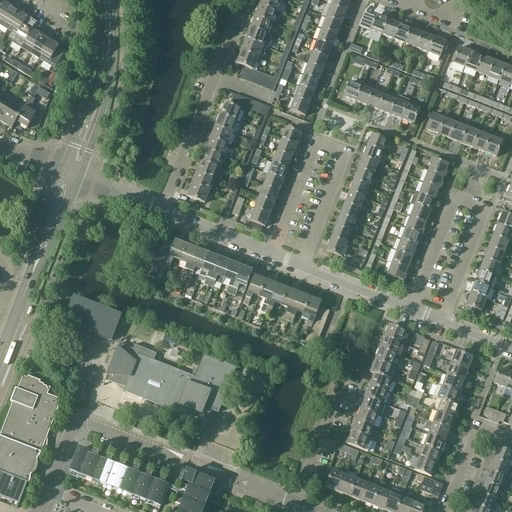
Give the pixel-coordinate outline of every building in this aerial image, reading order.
[(2,0),(0,4),(0,20),(2,21),(10,7),(6,5),(8,2),(5,0),(2,0)] [(276,13),(281,1),(277,0),(261,0),(259,6),(276,13)] [(304,0),(301,9),(305,11),(309,0),(304,0)] [(333,0),(331,7),(345,13),(350,1),(347,0),(333,0)] [(272,24),(276,13),(259,6),(255,18),(272,24)] [(15,10),(10,7),(2,21),(2,22),(0,24),(0,26),(8,31),(11,27),(10,27),(21,10),(17,7),(15,10)] [(326,18),(341,24),(345,13),(331,7),(326,18)] [(305,11),(301,9),(296,21),(301,22),(305,11)] [(25,12),(21,10),(10,27),(11,27),(19,32),(23,25),(24,25),(28,18),(23,15),(25,12)] [(382,36),(388,21),(376,16),(370,31),(382,36)] [(267,36),(272,24),(255,18),(250,29),(267,36)] [(322,30),(337,35),(341,24),(326,18),(322,30)] [(301,22),(296,21),(292,32),(296,34),(301,22)] [(393,40),(399,25),(388,21),(382,36),(393,40)] [(14,39),(24,45),(34,27),(30,25),(28,28),(24,25),(23,25),(19,32),(14,39)] [(399,25),(393,40),(405,45),(411,30),(399,25)] [(30,54),(32,50),(41,36),(37,33),(39,30),(34,27),(24,45),(21,49),(30,54)] [(263,47),(267,36),(250,29),(246,41),(263,47)] [(317,41),(332,47),(337,35),(322,30),(317,41)] [(411,30),(405,45),(416,49),(422,34),(411,30)] [(296,34),(292,32),(287,44),(292,46),(296,34)] [(422,34),(416,49),(428,54),(434,39),(422,34)] [(41,36),(32,50),(30,54),(38,59),(51,38),(47,35),(45,38),(41,36)] [(56,41),(51,38),(38,59),(54,69),(65,51),(54,44),(56,41)] [(434,39),(428,54),(440,59),(445,43),(434,39)] [(246,41),(241,52),(258,59),(263,47),(246,41)] [(313,53),(327,59),(332,47),(317,41),(313,53)] [(292,46),(287,44),(283,55),(287,57),(292,46)] [(352,45),(350,50),(360,54),(362,48),(352,45)] [(465,69),(471,53),(459,49),(453,64),(465,69)] [(243,67),(249,69),(253,71),(256,64),(259,65),(261,60),(258,59),(241,52),(236,64),(243,67)] [(308,65),(323,71),(327,59),(313,53),(308,65)] [(477,73),(483,58),(471,53),(465,69),(477,73)] [(287,57),(283,55),(278,67),(283,69),(287,57)] [(362,66),(364,59),(356,55),(353,62),(362,66)] [(10,66),(14,61),(8,58),(5,63),(10,66)] [(488,78),(494,63),(483,58),(477,73),(488,78)] [(14,61),(10,66),(16,69),(19,64),(14,61)] [(500,82),(506,67),(494,63),(488,78),(500,82)] [(304,76),(318,82),(323,71),(308,65),(304,76)] [(243,67),(238,79),(245,81),(249,69),(243,67)] [(283,69),(278,67),(273,79),(278,81),(283,69)] [(511,87),(511,84),(511,69),(506,67),(500,82),(511,87)] [(28,77),(31,72),(25,68),(22,73),(28,77)] [(245,81),(250,83),(255,71),(253,71),(249,69),(245,81)] [(12,71),(9,77),(14,80),(17,74),(12,71)] [(250,83),(256,86),(261,74),(255,71),(250,83)] [(31,72),(28,77),(33,80),(36,75),(31,72)] [(266,76),(261,74),(256,86),(262,88),(266,76)] [(262,88),(267,90),(272,78),(266,76),(262,88)] [(318,82),(304,76),(299,88),(314,93),(318,82)] [(14,80),(9,77),(6,82),(10,85),(14,80)] [(48,77),(45,82),(51,86),(54,80),(48,77)] [(267,90),(273,92),(278,81),(273,79),(272,78),(267,90)] [(356,103),(362,88),(350,83),(344,98),(356,103)] [(443,88),(455,93),(457,89),(444,84),(443,88)] [(39,88),(35,85),(31,91),(36,94),(39,88)] [(314,93),(299,88),(295,99),(309,105),(314,93)] [(367,107),(373,92),(362,88),(356,103),(367,107)] [(455,93),(467,98),(469,93),(457,89),(455,93)] [(36,94),(31,91),(28,96),(33,99),(36,94)] [(440,95),(452,100),(454,96),(442,91),(440,95)] [(379,112),(384,97),(373,92),(367,107),(379,112)] [(478,102),(480,98),(469,93),(467,98),(478,102)] [(236,95),(231,107),(237,109),(242,97),(236,95)] [(0,96),(0,97),(0,121),(11,103),(0,96)] [(452,100),(464,104),(465,100),(454,96),(452,100)] [(237,109),(241,111),(242,111),(247,99),(242,97),(237,109)] [(390,116),(396,101),(384,97),(379,112),(390,116)] [(490,107),(492,102),(480,98),(478,102),(490,107)] [(242,111),(248,113),(253,102),(247,99),(242,111)] [(309,105),(295,99),(290,111),(305,117),(309,105)] [(475,109),(477,105),(465,100),(464,104),(475,109)] [(402,121),(408,106),(396,101),(390,116),(402,121)] [(248,113),(254,116),(258,104),(253,102),(248,113)] [(501,111),(503,107),(492,102),(490,107),(501,111)] [(22,110),(11,103),(0,121),(0,122),(11,130),(16,122),(15,122),(20,115),(19,114),(22,110)] [(224,104),(219,116),(236,123),(241,111),(237,109),(231,107),(224,104)] [(254,116),(260,118),(264,106),(258,104),(254,116)] [(31,105),(28,110),(24,107),(22,110),(19,114),(20,115),(15,122),(16,122),(27,129),(33,119),(37,121),(42,112),(31,105)] [(487,113),(489,109),(477,105),(475,109),(487,113)] [(261,119),(265,120),(270,108),(264,106),(260,118),(261,119)] [(408,106),(402,121),(413,125),(419,110),(408,106)] [(511,110),(503,107),(501,111),(511,115),(511,110)] [(498,118),(500,114),(489,109),(487,113),(498,118)] [(500,114),(498,118),(510,122),(511,118),(500,114)] [(219,116),(215,128),(232,134),(236,123),(219,116)] [(438,135),(444,120),(433,116),(427,131),(438,135)] [(261,132),(262,128),(265,120),(261,119),(256,131),(261,132)] [(444,120),(438,135),(450,140),(456,125),(444,120)] [(456,125),(450,140),(461,144),(467,129),(456,125)] [(227,146),(232,134),(215,128),(210,139),(227,146)] [(281,141),(296,147),(301,135),(286,129),(281,141)] [(467,129),(461,144),(473,149),(479,134),(467,129)] [(261,132),(256,131),(252,142),(256,144),(261,132)] [(479,134),(473,149),(484,153),(490,138),(479,134)] [(367,148),(382,154),(387,142),(372,136),(367,148)] [(490,138),(484,153),(496,158),(502,143),(490,138)] [(223,157),(227,146),(210,139),(206,151),(223,157)] [(276,153),(292,159),(296,147),(281,141),(276,153)] [(256,144),(252,142),(247,154),(251,156),(256,144)] [(411,151),(406,163),(411,165),(416,153),(415,153),(417,148),(413,147),(412,151),(411,151)] [(362,159),(378,165),(382,154),(367,148),(362,159)] [(218,169),(223,157),(206,151),(201,163),(218,169)] [(272,164),(287,170),(292,159),(276,153),(272,164)] [(251,156),(247,154),(243,165),(247,167),(251,156)] [(358,170),(373,176),(378,165),(362,159),(358,170)] [(428,172),(444,178),(448,166),(433,160),(428,172)] [(214,181),(218,169),(201,163),(197,174),(214,181)] [(406,163),(402,175),(407,177),(411,165),(406,163)] [(268,176),(283,182),(287,170),(272,164),(268,176)] [(247,167),(243,165),(238,177),(242,179),(247,167)] [(373,176),(358,170),(353,182),(369,188),(373,176)] [(444,178),(428,172),(424,183),(439,189),(444,178)] [(214,181),(197,174),(192,186),(209,192),(214,181)] [(397,186),(402,188),(407,177),(402,175),(397,186)] [(283,182),(268,176),(263,187),(278,193),(283,182)] [(242,179),(238,177),(233,189),(238,190),(242,179)] [(349,194),(364,200),(369,188),(353,182),(349,194)] [(419,195),(435,201),(439,189),(424,183),(419,195)] [(209,192),(192,186),(188,197),(205,204),(209,192)] [(393,198),(398,200),(402,188),(397,186),(393,198)] [(259,199),(274,205),(278,193),(263,187),(259,199)] [(238,190),(233,189),(229,200),(234,202),(238,190)] [(344,206),(360,212),(364,200),(349,194),(344,206)] [(433,205),(435,201),(419,195),(415,206),(430,212),(431,210),(433,210),(434,206),(433,205)] [(398,200),(393,198),(388,210),(393,212),(398,200)] [(223,211),(229,214),(234,202),(229,200),(227,199),(223,211)] [(254,210),(270,216),(274,205),(259,199),(254,210)] [(242,205),(236,203),(231,215),(237,217),(242,205)] [(360,212),(344,206),(340,217),(355,223),(360,212)] [(410,218),(425,224),(430,212),(415,206),(410,218)] [(270,216),(254,210),(250,222),(265,228),(270,216)] [(384,221),(389,223),(393,212),(388,210),(384,221)] [(498,226),(511,231),(511,218),(502,215),(498,226)] [(335,229),(351,235),(355,223),(340,217),(335,229)] [(405,230),(421,236),(425,224),(410,218),(405,230)] [(389,223),(384,221),(379,233),(384,235),(389,223)] [(493,237),(509,243),(511,234),(511,231),(498,226),(493,237)] [(351,235),(335,229),(331,240),(346,246),(351,235)] [(421,236),(405,230),(401,241),(416,247),(421,236)] [(384,235),(379,233),(375,244),(380,246),(384,235)] [(141,246),(145,237),(138,234),(135,243),(141,246)] [(489,249),(504,255),(509,243),(493,237),(489,249)] [(346,246),(331,240),(326,252),(341,258),(346,246)] [(158,253),(163,255),(168,243),(163,241),(158,253)] [(397,252),(412,259),(416,247),(401,241),(397,252)] [(180,262),(186,246),(175,242),(173,246),(168,243),(163,255),(169,257),(166,263),(164,269),(168,271),(173,260),(180,262)] [(380,246),(375,244),(370,256),(375,258),(380,246)] [(186,278),(197,250),(186,246),(180,262),(186,265),(182,276),(186,278)] [(484,260),(500,266),(504,255),(489,249),(484,260)] [(186,278),(182,287),(187,289),(191,280),(195,268),(202,271),(208,255),(197,250),(186,278)] [(392,264),(407,270),(412,259),(397,252),(392,264)] [(163,255),(158,253),(156,259),(166,263),(169,257),(163,255)] [(219,259),(208,255),(202,271),(200,276),(207,279),(204,285),(208,287),(219,259)] [(375,258),(370,256),(366,268),(371,269),(375,258)] [(164,269),(166,263),(156,259),(154,264),(164,269)] [(230,263),(219,259),(208,287),(213,288),(215,282),(222,285),(224,280),(230,263)] [(480,272),(495,278),(500,266),(484,260),(480,272)] [(226,294),(231,295),(241,268),(230,263),(224,280),(231,282),(226,294)] [(162,274),(164,269),(154,264),(151,270),(162,274)] [(407,270),(392,264),(387,276),(403,282),(407,270)] [(244,294),(246,288),(253,272),(241,268),(231,295),(235,297),(237,292),(244,294)] [(162,274),(151,270),(149,277),(159,281),(162,274)] [(475,284),(490,290),(495,278),(480,272),(475,284)] [(266,282),(254,277),(243,305),(249,307),(253,295),(259,298),(266,282)] [(262,312),(266,313),(277,286),(266,282),(259,298),(266,300),(262,312)] [(490,290),(475,284),(471,295),(486,301),(490,290)] [(274,304),(281,306),(288,290),(277,286),(266,313),(270,315),(274,304)] [(284,321),(288,322),(299,295),(288,290),(281,306),(288,309),(284,321)] [(297,312),(303,315),(310,299),(299,295),(288,322),(292,324),(297,312)] [(486,301),(471,295),(466,307),(481,313),(486,301)] [(511,297),(507,296),(502,307),(507,309),(511,297)] [(64,323),(83,330),(81,335),(90,339),(92,334),(112,342),(112,341),(111,341),(120,318),(74,299),(65,323),(64,322),(64,323)] [(310,331),(312,325),(315,319),(317,313),(319,308),(321,303),(310,299),(303,315),(310,318),(306,329),(310,331)] [(219,312),(223,313),(227,304),(223,302),(219,312)] [(507,309),(502,307),(498,319),(502,321),(507,309)] [(330,312),(319,308),(317,313),(327,317),(330,312)] [(325,323),(327,317),(317,313),(315,319),(325,323)] [(494,325),(496,319),(490,316),(487,322),(494,325)] [(323,329),(325,323),(315,319),(312,325),(323,329)] [(320,335),(323,329),(312,325),(310,331),(320,335)] [(404,346),(406,341),(403,340),(406,333),(389,326),(384,338),(401,345),(404,346)] [(310,331),(308,336),(318,340),(320,335),(310,331)] [(173,348),(175,344),(176,340),(165,336),(162,343),(173,348)] [(308,336),(306,342),(316,346),(318,340),(308,336)] [(396,357),(401,345),(384,338),(380,350),(396,357)] [(419,352),(425,354),(430,342),(424,340),(419,352)] [(428,355),(434,358),(439,346),(432,344),(428,355)] [(173,420),(202,432),(203,432),(212,411),(218,413),(236,368),(207,357),(198,379),(172,369),(154,362),(157,354),(134,345),(132,350),(119,345),(105,380),(125,388),(123,392),(175,413),(173,420)] [(375,362),(392,368),(397,370),(401,359),(396,357),(380,350),(375,362)] [(451,365),(468,371),(473,359),(456,353),(451,365)] [(375,375),(387,380),(392,368),(375,362),(371,373),(375,375)] [(468,371),(451,365),(447,376),(463,383),(468,371)] [(506,390),(511,375),(511,374),(500,370),(494,385),(506,390)] [(387,380),(375,375),(370,386),(387,393),(391,382),(387,380)] [(463,383),(447,376),(442,388),(459,394),(463,383)] [(47,397),(48,395),(50,389),(43,386),(43,385),(39,384),(40,382),(27,377),(27,379),(23,377),(18,390),(15,389),(10,403),(13,403),(34,411),(35,409),(38,410),(44,395),(47,397)] [(77,388),(84,391),(86,385),(80,382),(77,388)] [(387,393),(370,386),(366,398),(383,405),(387,393)] [(433,398),(442,401),(454,406),(459,394),(442,388),(438,386),(433,398)] [(13,403),(0,436),(0,473),(28,484),(29,485),(30,480),(31,475),(32,476),(34,475),(36,472),(38,469),(38,466),(38,464),(38,463),(36,462),(38,458),(39,459),(41,452),(46,452),(48,437),(47,437),(61,400),(48,395),(47,397),(44,395),(38,410),(35,409),(34,411),(13,403)] [(385,406),(383,405),(366,398),(361,409),(378,416),(381,417),(385,406)] [(454,406),(442,401),(437,413),(454,420),(458,408),(454,406)] [(378,416),(361,409),(357,421),(374,428),(378,416)] [(492,423),(497,412),(491,410),(488,418),(487,421),(492,423)] [(498,425),(499,422),(502,415),(497,412),(492,423),(498,425)] [(454,420),(437,413),(432,424),(449,431),(454,420)] [(374,428),(357,421),(352,433),(369,439),(374,428)] [(445,443),(449,431),(432,424),(427,422),(424,430),(430,432),(428,436),(445,443)] [(369,439),(352,433),(347,445),(367,453),(372,441),(369,440),(369,439)] [(445,443),(428,436),(423,448),(440,454),(445,443)] [(352,457),(354,451),(342,446),(340,452),(352,457)] [(440,454),(423,448),(419,459),(436,466),(440,454)] [(160,507),(168,487),(163,485),(165,480),(161,478),(158,486),(149,482),(152,474),(147,472),(144,481),(136,477),(139,469),(134,467),(131,476),(122,472),(126,464),(121,462),(118,471),(109,467),(112,458),(107,457),(104,465),(95,462),(98,453),(94,451),(90,460),(86,458),(88,453),(79,449),(70,472),(160,507)] [(494,462),(509,467),(511,458),(511,455),(498,450),(494,462)] [(436,466),(419,459),(414,471),(431,478),(436,466)] [(489,473),(504,479),(509,467),(494,462),(489,473)] [(338,493),(344,476),(332,471),(326,488),(338,493)] [(190,490),(182,487),(179,494),(187,497),(185,503),(177,500),(175,505),(183,508),(181,511),(201,511),(209,493),(218,496),(222,487),(213,483),(186,473),(183,472),(179,481),(182,482),(191,486),(190,490)] [(28,484),(0,473),(0,498),(18,506),(26,486),(28,486),(28,484)] [(485,484),(500,490),(504,479),(489,473),(485,484)] [(349,497),(356,481),(344,476),(338,493),(349,497)] [(423,478),(421,484),(433,489),(435,483),(423,478)] [(361,502),(367,485),(356,481),(349,497),(361,502)] [(480,496),(495,502),(500,490),(485,484),(484,486),(482,485),(480,490),(482,491),(480,496)] [(372,506),(379,490),(367,485),(361,502),(372,506)] [(384,511),(390,494),(379,490),(372,506),(384,511)] [(386,511),(396,511),(402,499),(390,494),(384,511),(386,511)] [(476,508),(487,511),(491,511),(495,502),(480,496),(476,508)] [(410,511),(413,503),(402,499),(396,511),(410,511)] [(413,503),(410,511),(423,511),(425,508),(413,503)]
